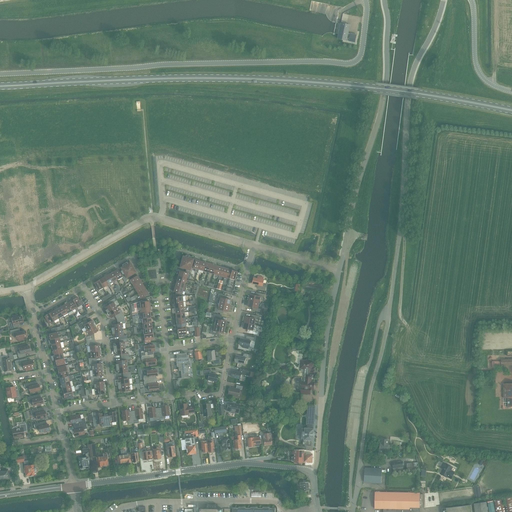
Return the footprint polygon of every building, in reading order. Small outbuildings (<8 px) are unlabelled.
[(349,41),(355,43),(357,35),(350,34),(348,33),(350,25),(341,24),(339,34),(338,39),(343,40),(347,41),(349,41)] [(193,268),(198,270),(201,260),(197,259),(197,260),(195,260),(194,263),(192,262),(193,259),(183,256),(179,267),(183,268),(183,269),(186,269),(185,271),(189,272),(191,266),(193,267),(193,268)] [(132,275),(136,273),(130,262),(120,268),(127,280),(131,278),(130,276),(132,275)] [(116,269),(112,271),(117,280),(122,277),(121,276),(123,275),(121,271),(119,272),(118,269),(116,270),(116,269)] [(109,274),(108,275),(113,282),(117,280),(112,271),(109,273),(109,274)] [(103,277),(108,285),(109,288),(111,286),(110,284),(113,282),(108,275),(103,277)] [(130,279),(132,284),(140,280),(137,275),(130,279)] [(177,280),(176,281),(185,284),(186,278),(177,276),(176,279),(177,280)] [(263,280),(263,277),(258,276),(258,278),(254,278),(253,284),(259,285),(258,289),(265,290),(266,287),(265,286),(266,284),(263,283),(264,280),(263,280)] [(102,277),(98,279),(103,288),(108,285),(103,277),(102,278),(102,277)] [(103,288),(98,279),(95,281),(95,282),(94,283),(98,290),(103,288)] [(132,284),(135,289),(143,284),(140,280),(132,284)] [(175,282),(174,286),(185,289),(186,287),(184,286),(185,284),(176,281),(176,282),(175,282)] [(135,289),(138,293),(145,289),(143,284),(135,289)] [(172,299),(173,303),(183,302),(182,296),(179,296),(179,295),(179,294),(182,294),(183,291),(184,292),(185,289),(174,286),(173,290),(174,290),(173,292),(176,292),(175,295),(175,297),(173,297),(174,299),(172,299)] [(145,289),(138,293),(141,299),(142,298),(142,299),(146,298),(145,296),(148,294),(145,289)] [(249,296),(248,300),(259,303),(260,299),(262,300),(263,297),(264,298),(265,294),(257,293),(257,296),(250,294),(250,296),(249,296)] [(220,301),(219,303),(230,306),(231,302),(230,302),(230,300),(224,298),(225,295),(218,294),(217,299),(220,301)] [(76,297),(72,299),(77,308),(82,305),(79,300),(78,297),(76,298),(76,297)] [(105,310),(107,313),(117,308),(114,302),(116,301),(114,298),(109,301),(110,304),(105,307),(106,310),(105,310)] [(69,302),(68,303),(72,310),(77,308),(72,299),(69,301),(69,302)] [(140,302),(141,308),(151,306),(150,302),(149,303),(149,301),(147,301),(146,299),(143,301),(143,302),(140,302)] [(259,303),(248,300),(247,304),(248,304),(248,306),(254,308),(254,311),(260,312),(261,309),(258,308),(259,303)] [(68,303),(63,305),(68,313),(72,310),(68,303)] [(230,306),(219,303),(218,306),(216,307),(214,312),(221,313),(221,310),(228,312),(228,310),(229,310),(230,306)] [(63,305),(59,308),(63,316),(68,313),(63,305)] [(59,308),(54,311),(58,318),(63,316),(59,308)] [(119,318),(119,319),(124,317),(124,315),(121,309),(118,310),(117,308),(107,313),(109,316),(109,315),(111,318),(116,315),(119,318)] [(52,310),(49,312),(54,321),(58,318),(54,311),(53,311),(52,310)] [(54,321),(49,312),(45,314),(46,315),(44,316),(45,318),(44,319),(45,323),(47,321),(49,324),(51,322),(53,324),(55,323),(54,321)] [(215,322),(214,325),(226,327),(226,323),(225,323),(226,321),(221,320),(222,316),(220,315),(214,314),(214,315),(213,319),(212,322),(215,322)] [(12,322),(9,323),(9,325),(10,329),(18,327),(17,324),(23,322),(22,316),(18,317),(17,315),(12,316),(13,318),(11,318),(12,322)] [(244,318),(243,322),(255,325),(256,319),(258,319),(259,316),(253,315),(252,318),(246,316),(245,318),(244,318)] [(111,328),(112,331),(123,330),(122,324),(125,323),(125,321),(124,317),(119,319),(119,324),(112,325),(112,328),(111,328)] [(79,324),(83,332),(95,325),(92,320),(86,323),(85,321),(79,324)] [(255,325),(243,322),(242,326),(244,326),(243,328),(250,330),(249,333),(254,334),(258,335),(258,331),(256,331),(256,329),(254,328),(255,325)] [(86,338),(86,341),(93,341),(92,334),(98,331),(95,325),(83,332),(84,332),(86,331),(89,336),(86,338)] [(226,327),(214,325),(214,328),(211,328),(210,333),(216,335),(217,332),(223,333),(224,331),(225,331),(226,327)] [(23,338),(27,337),(25,331),(25,330),(19,332),(18,329),(10,331),(11,334),(13,334),(13,336),(16,336),(17,339),(18,339),(18,341),(24,340),(23,338)] [(120,336),(120,339),(127,338),(126,335),(124,336),(123,330),(112,331),(112,334),(113,334),(113,337),(120,336)] [(154,333),(144,334),(144,340),(143,340),(144,343),(151,342),(150,339),(153,339),(153,337),(154,337),(154,333)] [(240,345),(243,345),(243,348),(248,349),(249,347),(250,347),(251,341),(254,341),(254,338),(248,336),(247,340),(241,338),(240,345)] [(114,346),(114,349),(125,348),(124,342),(127,342),(127,338),(120,339),(121,342),(114,343),(115,346),(114,346)] [(90,346),(90,352),(101,351),(100,345),(93,346),(93,341),(86,341),(87,346),(90,346)] [(19,345),(20,348),(19,348),(20,351),(17,352),(19,358),(25,357),(24,353),(30,352),(29,345),(25,346),(25,344),(19,345)] [(141,351),(141,356),(154,355),(153,351),(155,351),(154,345),(151,345),(151,344),(148,345),(148,346),(144,346),(144,351),(141,351)] [(122,354),(123,357),(129,357),(128,353),(126,354),(125,348),(114,349),(114,352),(115,352),(116,355),(122,354)] [(207,351),(208,361),(213,360),(213,365),(220,364),(219,357),(215,358),(214,350),(207,351)] [(88,358),(89,362),(95,361),(95,358),(101,357),(101,351),(90,352),(91,358),(88,358)] [(2,363),(2,367),(3,367),(4,372),(12,370),(10,360),(14,359),(13,355),(12,352),(8,353),(9,358),(2,359),(3,363),(2,363)] [(235,363),(244,365),(246,357),(249,358),(250,354),(244,353),(243,357),(236,355),(235,363)] [(154,355),(141,356),(142,362),(146,361),(146,366),(150,365),(150,366),(153,366),(153,365),(156,365),(155,358),(154,358),(154,355)] [(182,358),(176,358),(176,361),(177,367),(178,366),(179,371),(181,371),(182,373),(181,373),(181,378),(189,377),(188,366),(190,366),(190,363),(189,363),(189,357),(186,357),(185,355),(182,355),(182,358)] [(116,364),(116,367),(127,366),(127,360),(131,360),(131,356),(129,357),(123,357),(123,360),(116,361),(117,364),(116,364)] [(30,367),(34,367),(33,360),(26,362),(25,358),(19,360),(20,362),(21,366),(23,366),(24,369),(25,369),(26,371),(31,370),(30,367)] [(305,374),(305,377),(305,382),(302,382),(301,393),(310,394),(311,389),(314,389),(314,382),(311,382),(312,378),(313,378),(314,367),(312,367),(313,361),(301,360),(300,369),(305,369),(305,374)] [(92,364),(92,370),(103,369),(102,363),(95,364),(95,361),(89,362),(89,365),(92,364)] [(124,373),(125,376),(131,375),(131,372),(128,372),(127,366),(116,367),(117,371),(118,373),(124,373)] [(91,377),(91,380),(97,379),(97,376),(103,375),(103,369),(92,370),(93,376),(91,377)] [(143,376),(144,381),(156,380),(156,376),(157,376),(157,375),(157,369),(154,370),(154,369),(151,369),(151,370),(147,371),(147,375),(143,376)] [(232,377),(241,379),(241,375),(250,376),(251,372),(246,371),(240,369),(240,372),(233,371),(232,377)] [(207,380),(216,382),(218,375),(211,373),(211,370),(203,370),(204,376),(208,375),(207,380)] [(118,383),(118,386),(129,384),(129,378),(131,378),(131,375),(125,376),(125,379),(118,379),(119,382),(118,383)] [(94,386),(95,389),(105,387),(104,381),(98,382),(97,379),(91,380),(92,385),(94,386)] [(156,380),(144,381),(145,386),(148,386),(149,390),(153,390),(153,391),(156,390),(159,389),(158,384),(158,383),(157,383),(156,380)] [(24,384),(25,389),(29,388),(30,393),(34,392),(34,393),(37,392),(37,391),(40,390),(39,386),(38,384),(37,384),(36,381),(24,384)] [(511,383),(503,384),(503,398),(505,398),(505,401),(508,400),(508,407),(511,407),(511,383)] [(129,384),(118,386),(119,389),(120,389),(120,392),(124,391),(124,392),(127,392),(127,393),(127,391),(130,391),(129,384)] [(228,395),(238,397),(239,389),(242,390),(242,386),(237,385),(236,389),(229,387),(229,388),(228,388),(228,390),(229,391),(228,395)] [(6,388),(7,391),(6,391),(6,394),(7,394),(8,398),(11,397),(12,398),(12,399),(15,398),(16,400),(21,399),(19,391),(16,391),(15,391),(14,387),(6,388)] [(105,387),(95,389),(95,395),(99,394),(99,396),(102,395),(102,394),(106,394),(105,387)] [(72,392),(62,394),(63,398),(64,398),(65,399),(67,399),(67,400),(71,399),(74,399),(73,397),(73,394),(75,394),(74,391),(72,392)] [(27,397),(29,402),(32,401),(33,406),(37,405),(38,406),(40,405),(40,404),(43,404),(42,397),(40,398),(39,394),(27,397)] [(230,411),(230,413),(234,413),(234,412),(238,413),(240,405),(228,402),(228,405),(226,411),(230,411)] [(200,414),(201,420),(204,420),(203,416),(211,415),(210,403),(202,404),(203,414),(200,414)] [(179,404),(180,416),(188,415),(188,413),(194,413),(193,406),(187,407),(187,404),(179,404)] [(162,408),(159,408),(160,420),(165,420),(165,416),(169,415),(169,411),(170,411),(170,408),(169,408),(168,405),(162,406),(162,408)] [(308,406),(307,425),(308,425),(308,428),(314,429),(315,407),(308,406)] [(44,418),(46,417),(45,412),(45,411),(44,411),(43,407),(31,410),(32,416),(36,415),(37,419),(41,418),(41,419),(44,418)] [(160,420),(159,408),(155,408),(155,407),(149,408),(149,411),(148,411),(148,414),(149,414),(150,418),(154,417),(155,421),(160,420)] [(136,411),(132,411),(133,423),(139,423),(138,419),(143,418),(142,415),(143,414),(143,411),(142,411),(142,408),(137,409),(135,409),(136,411)] [(133,423),(132,411),(129,411),(128,410),(122,411),(122,414),(121,414),(122,417),(123,417),(123,421),(128,420),(128,424),(133,423)] [(109,412),(109,414),(106,414),(107,427),(112,426),(112,422),(116,422),(116,418),(117,418),(117,415),(116,415),(115,412),(109,412)] [(95,417),(92,417),(92,418),(93,422),(94,427),(97,427),(97,424),(101,423),(102,427),(107,427),(106,414),(102,415),(102,413),(95,414),(96,417),(95,417)] [(73,423),(74,426),(86,423),(85,418),(81,419),(80,415),(76,416),(76,415),(73,415),(73,416),(70,417),(71,421),(71,423),(73,423)] [(34,424),(35,429),(39,428),(40,433),(44,432),(44,433),(47,432),(47,431),(50,430),(49,427),(48,424),(47,424),(46,421),(34,424)] [(86,423),(74,426),(75,430),(73,430),(75,436),(78,436),(81,436),(81,435),(84,434),(83,429),(87,428),(86,423)] [(12,429),(14,437),(24,436),(23,432),(27,431),(27,430),(26,424),(19,425),(20,428),(17,429),(17,427),(16,427),(13,427),(12,428),(13,429),(12,429)] [(225,427),(219,428),(220,433),(226,432),(227,432),(228,439),(229,441),(230,440),(228,426),(225,427)] [(233,440),(234,441),(233,441),(233,443),(234,444),(234,449),(239,448),(241,448),(241,443),(240,435),(242,435),(241,426),(238,426),(239,435),(237,435),(238,439),(233,440)] [(302,428),(301,440),(305,440),(305,443),(307,443),(307,450),(312,451),(313,441),(313,437),(314,437),(315,436),(315,434),(314,433),(314,429),(308,428),(302,428)] [(271,444),(271,438),(272,438),(272,434),(270,435),(270,433),(263,434),(264,441),(264,445),(271,444)] [(247,438),(248,447),(253,446),(253,445),(260,444),(259,437),(256,437),(256,434),(250,435),(250,438),(247,438)] [(193,438),(185,439),(186,446),(185,446),(186,450),(187,450),(188,455),(191,454),(196,454),(195,450),(195,446),(193,438)] [(379,449),(380,449),(379,453),(383,454),(386,455),(387,450),(389,440),(381,439),(379,449)] [(135,447),(138,447),(138,449),(141,448),(142,448),(142,443),(138,443),(138,441),(134,441),(135,447)] [(88,449),(89,457),(96,457),(94,444),(87,445),(88,449)] [(166,444),(168,457),(175,456),(174,450),(175,450),(174,446),(171,446),(170,444),(166,444)] [(124,445),(122,446),(124,463),(127,463),(131,462),(130,455),(124,455),(124,454),(125,454),(124,445)] [(79,458),(80,469),(90,468),(88,454),(88,449),(82,450),(83,455),(85,454),(86,457),(87,457),(79,458)] [(136,453),(131,453),(132,462),(136,461),(139,461),(137,449),(135,449),(136,452),(136,453)] [(141,450),(143,460),(148,460),(152,459),(151,451),(145,451),(145,449),(141,450)] [(294,462),(304,463),(304,454),(304,450),(294,450),(294,451),(292,451),(292,454),(295,455),(294,462)] [(103,457),(96,457),(97,467),(102,466),(108,465),(106,456),(106,454),(102,454),(103,457)] [(304,454),(304,463),(312,463),(313,454),(304,454)] [(28,461),(24,461),(24,462),(24,464),(24,466),(24,469),(24,473),(25,473),(25,476),(29,475),(29,476),(30,476),(31,476),(33,476),(33,475),(34,475),(34,472),(35,472),(36,471),(36,468),(35,468),(33,468),(33,465),(28,465),(28,463),(28,461)] [(393,462),(393,471),(417,469),(417,462),(406,463),(406,462),(402,463),(402,461),(393,462)] [(443,469),(440,474),(447,477),(452,467),(446,463),(445,464),(443,463),(440,468),(443,469)] [(0,468),(0,479),(8,478),(7,471),(0,472),(0,468)] [(364,482),(381,483),(382,469),(365,468),(364,482)] [(300,483),(298,483),(298,488),(300,488),(301,492),(309,491),(309,482),(300,483)] [(383,509),(383,511),(419,511),(420,508),(423,508),(423,495),(420,494),(420,493),(418,493),(386,492),(375,492),(375,509),(383,509)] [(511,511),(511,496),(503,498),(505,511),(511,511)] [(494,501),(495,511),(505,511),(503,499),(494,501)] [(474,504),(474,511),(487,511),(486,502),(474,504)]
